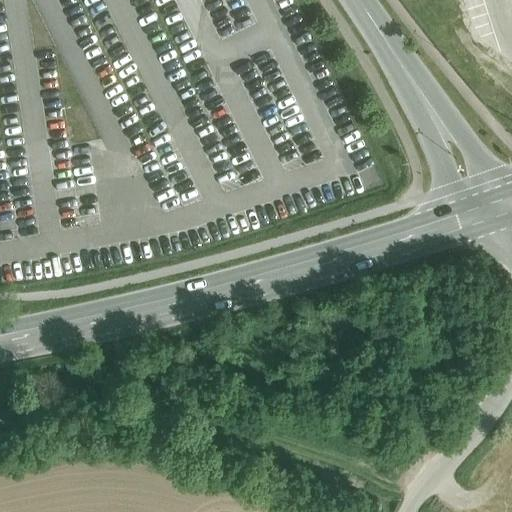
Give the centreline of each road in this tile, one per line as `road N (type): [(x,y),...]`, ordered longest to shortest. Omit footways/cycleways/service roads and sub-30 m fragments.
road 1 (secondary): [(487,211),(238,287),(0,340)]
road 2 (residential): [(487,211),(473,155),(373,30)]
road 3 (residential): [(373,30),(438,158),(487,211)]
road 4 (unclassified): [(511,376),(409,511)]
